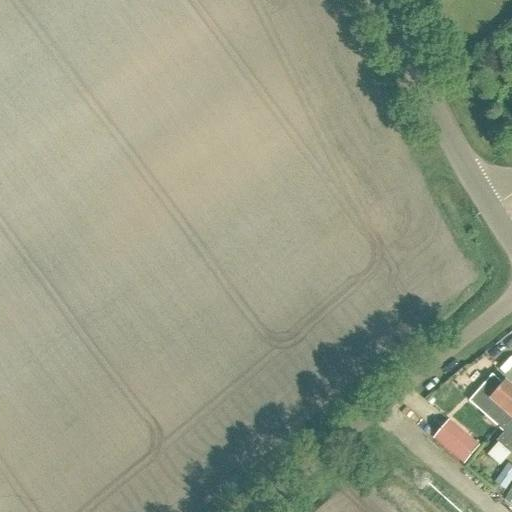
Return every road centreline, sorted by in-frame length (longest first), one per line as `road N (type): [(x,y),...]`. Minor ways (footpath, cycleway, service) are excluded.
road 1 (unclassified): [(511,296),(252,511)]
road 2 (tertiary): [(493,205),(379,0)]
